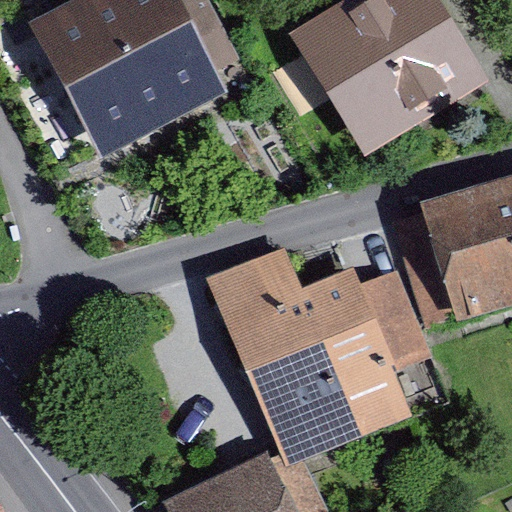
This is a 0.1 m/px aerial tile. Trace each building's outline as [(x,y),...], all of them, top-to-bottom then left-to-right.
[(0,0),(0,81),(50,175),(83,158),(92,175),(218,108),(160,0),(102,0),(76,14),(69,0),(0,0)] [(483,92),(425,0),(359,0),(280,49),(356,171),(483,92)] [(511,314),(511,187),(387,226),(421,336),(439,330),(443,343),(486,330),(511,314)] [(352,290),(345,274),(295,296),(278,257),(202,290),(276,462),(281,474),(300,466),(408,419),(390,378),(352,290)] [(390,274),(352,290),(390,378),(428,362),(390,274)] [(321,511),(300,466),(281,474),(276,462),(261,469),(259,466),(159,511),(321,511)]
